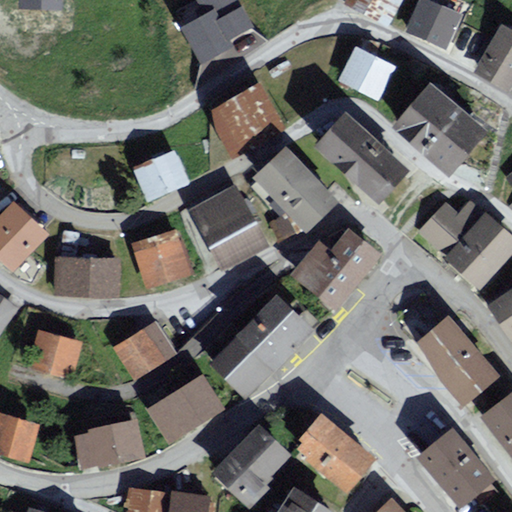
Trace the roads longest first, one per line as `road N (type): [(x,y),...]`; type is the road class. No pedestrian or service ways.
road 1 (residential): [(14,120),(22,184),(52,215),(111,226),(160,211),(332,109),(358,111),(511,228)]
road 2 (residential): [(511,122),(381,35),(302,48),(217,103),(153,128),(72,135),(14,120)]
road 3 (residential): [(407,254),(373,227),(340,217),(251,271),(149,310),(64,314),(0,283)]
road 4 (residential): [(0,477),(52,490),(147,476),(301,382)]
road 5 (residential): [(511,490),(364,315)]
road 6 (residential): [(301,382),(381,444),(433,511)]
road 7 (residential): [(407,254),(476,315),(511,366)]
